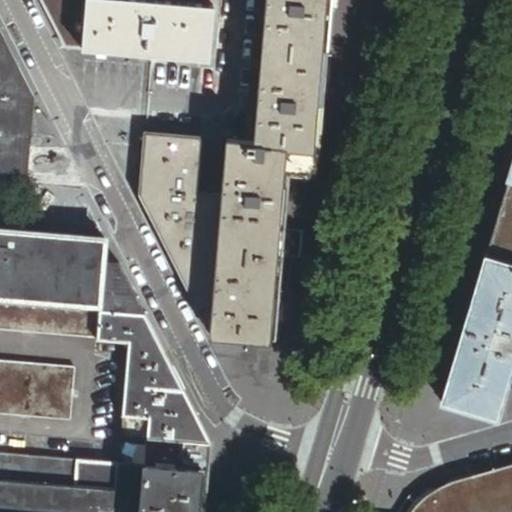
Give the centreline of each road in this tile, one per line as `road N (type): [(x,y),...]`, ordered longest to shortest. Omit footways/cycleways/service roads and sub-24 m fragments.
road 1 (residential): [(10,0),(203,381),(230,411),(277,437),(330,450)]
road 2 (secondary): [(330,450),(461,0)]
road 3 (residential): [(330,450),(400,459),(511,434)]
